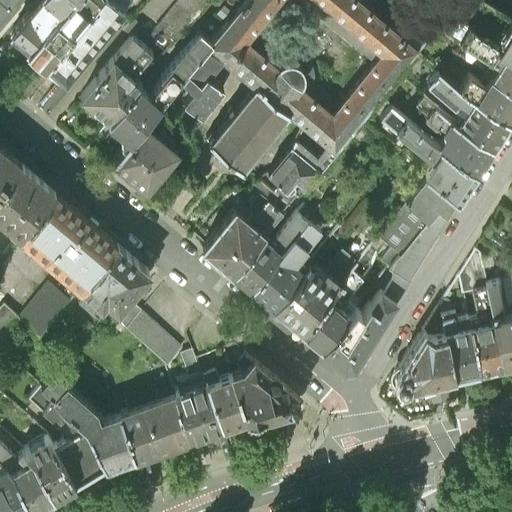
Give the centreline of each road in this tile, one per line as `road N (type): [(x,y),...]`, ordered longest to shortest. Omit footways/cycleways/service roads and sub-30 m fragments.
road 1 (residential): [(342,399),(0,106)]
road 2 (residential): [(342,399),(511,148)]
road 3 (primary): [(388,453),(255,486),(194,511)]
road 4 (primary): [(511,431),(388,453)]
